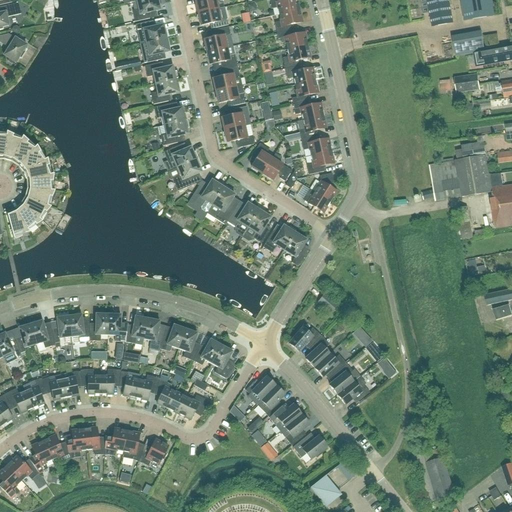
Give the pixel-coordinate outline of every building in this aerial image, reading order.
[(132,12),(135,23),(149,19),(148,13),(159,11),(156,0),(145,0),(136,2),(138,10),(132,12)] [(203,0),(194,2),(197,14),(218,10),(216,3),(222,1),(221,0),(203,0)] [(290,0),(285,1),(284,0),(268,0),(271,10),(277,8),(278,15),(299,11),(296,0),(290,0)] [(417,0),(406,0),(409,16),(419,15),(417,0)] [(453,23),(448,0),(427,0),(432,27),(453,23)] [(494,16),(491,0),(460,0),(465,21),(494,16)] [(18,4),(0,7),(0,30),(3,30),(2,28),(8,26),(6,18),(20,15),(18,4)] [(223,8),(218,10),(197,14),(200,26),(211,24),(213,29),(227,26),(225,15),(223,8)] [(299,11),(278,15),(280,22),(274,24),(277,34),(291,31),(290,26),(302,23),(299,11)] [(145,44),(166,39),(163,26),(151,28),(150,22),(135,26),(138,37),(144,35),(145,44)] [(230,36),(228,28),(213,31),(215,38),(203,41),(206,53),(226,49),(224,37),(230,36)] [(286,51),(307,46),(304,34),(292,36),(291,31),(277,34),(278,40),(284,39),(286,51)] [(485,53),(482,32),(452,38),(455,58),(485,53)] [(8,35),(0,36),(0,43),(3,42),(9,46),(3,56),(8,59),(7,61),(13,65),(14,63),(15,64),(18,58),(20,59),(25,52),(23,51),(26,46),(8,35)] [(145,57),(146,63),(163,60),(161,54),(169,52),(166,39),(145,44),(148,56),(145,57)] [(307,46),(286,51),(288,58),(282,59),(284,70),(299,66),(298,61),(309,58),(307,46)] [(476,68),(511,61),(511,47),(473,55),(476,68)] [(222,70),(236,67),(234,54),(228,56),(226,49),(206,53),(209,65),(220,63),(222,70)] [(125,63),(126,70),(141,66),(139,60),(125,63)] [(160,70),(159,64),(145,67),(147,78),(153,77),(155,85),(175,80),(177,79),(176,72),(173,73),(172,67),(160,70)] [(294,86),(315,81),(312,69),(300,72),(299,66),(284,70),(287,80),(293,79),(294,86)] [(215,92),(235,88),(241,86),(236,67),(222,70),(223,77),(212,80),(215,92)] [(458,94),(470,92),(479,91),(477,75),(455,78),(456,82),(458,94)] [(151,94),(153,105),(168,102),(166,96),(178,94),(175,80),(155,85),(157,93),(151,94)] [(292,105),(307,102),(306,96),(317,94),(315,81),(294,86),(297,98),(291,99),(292,105)] [(505,99),(511,98),(511,81),(501,83),(502,85),(498,86),(498,92),(503,91),(504,94),(503,94),(504,99),(505,99)] [(450,83),(439,83),(439,94),(450,94),(450,83)] [(230,107),(245,104),(242,93),(241,86),(235,88),(215,92),(217,104),(229,102),(230,107)] [(308,107),(307,102),(292,105),(295,116),(301,114),(302,121),(323,117),(320,104),(308,107)] [(154,109),(156,119),(162,118),(164,126),(187,121),(185,113),(183,114),(181,108),(170,111),(168,105),(154,109)] [(232,116),(221,119),(223,131),(244,127),(250,125),(248,118),(246,108),(231,111),(232,116)] [(300,140),(315,137),(314,131),(325,129),(323,117),(302,121),(304,128),(298,130),(300,140)] [(187,121),(164,126),(166,134),(160,136),(162,147),(177,144),(176,138),(187,135),(186,129),(188,129),(187,121)] [(254,144),(252,137),(246,138),(244,130),(244,127),(223,131),(226,143),(238,141),(239,148),(252,145),(254,144)] [(289,140),(298,139),(297,127),(278,130),(279,137),(289,136),(289,140)] [(11,163),(23,137),(22,137),(13,136),(6,133),(3,160),(11,163)] [(23,137),(11,163),(18,167),(36,147),(36,146),(28,142),(23,137)] [(310,157),(331,152),(328,140),(316,142),(315,137),(300,140),(303,151),(309,150),(310,157)] [(464,159),(486,155),(484,145),(483,145),(482,138),(476,139),(477,146),(462,148),(463,152),(457,152),(458,159),(464,158),(464,159)] [(265,155),(268,150),(259,144),(252,156),(257,159),(251,168),(261,175),(271,159),(265,155)] [(36,147),(18,167),(23,174),(47,160),(47,159),(40,153),(36,147)] [(167,173),(198,160),(195,152),(192,153),(190,148),(179,153),(177,147),(163,153),(167,163),(173,161),(176,168),(167,173)] [(511,151),(497,154),(498,164),(511,161),(511,151)] [(331,152),(310,157),(312,164),(306,165),(308,176),(323,172),(322,167),(333,164),(331,152)] [(486,156),(455,161),(455,162),(454,162),(429,167),(433,185),(432,185),(433,190),(421,194),(423,201),(435,198),(436,203),(492,193),(491,190),(503,188),(501,174),(500,174),(500,176),(490,177),(486,156)] [(284,182),(291,172),(271,159),(261,175),(272,182),(278,172),(282,175),(279,179),(284,182)] [(49,167),(47,160),(23,174),(26,181),(53,175),(49,167)] [(198,160),(167,173),(170,181),(172,180),(177,192),(193,185),(190,178),(201,173),(199,168),(201,167),(198,160)] [(290,190),(296,181),(294,172),(285,186),(290,190)] [(314,193),(329,203),(336,193),(327,187),(331,181),(333,180),(331,174),(319,177),(320,183),(314,193)] [(54,192),(52,183),(53,175),(26,181),(26,190),(54,192)] [(190,199),(201,207),(200,208),(201,211),(205,213),(207,213),(223,188),(211,181),(205,191),(198,187),(190,199)] [(511,226),(511,186),(503,188),(491,190),(492,193),(493,199),(490,200),(495,229),(511,226)] [(228,206),(234,196),(229,193),(231,191),(225,187),(223,189),(223,188),(207,213),(206,215),(224,226),(226,222),(234,210),(228,206)] [(24,198),(50,208),(51,199),(54,192),(26,190),(24,198)] [(309,190),(302,201),(323,214),(329,203),(314,193),(309,190)] [(50,208),(24,198),(20,205),(42,223),(42,222),(45,214),(50,208)] [(236,211),(228,223),(234,228),(233,229),(235,234),(241,239),(259,211),(247,204),(241,214),(236,211)] [(42,223),(20,205),(14,210),(29,234),(35,227),(42,223)] [(29,234),(14,210),(6,213),(6,214),(7,216),(13,241),(14,240),(22,236),(29,234)] [(270,218),(259,211),(241,239),(247,243),(253,241),(254,240),(261,244),(269,232),(264,228),(270,218)] [(283,251),(294,234),(294,233),(295,231),(289,227),(288,230),(283,226),(276,237),(271,233),(262,248),(272,254),(276,247),(283,251)] [(302,248),(306,241),(294,234),(283,251),(294,258),(291,263),(297,267),(307,251),(302,248)] [(260,266),(263,260),(257,256),(253,262),(260,266)] [(511,300),(511,289),(484,297),(486,307),(511,300)] [(336,306),(323,295),(317,302),(330,313),(336,306)] [(508,306),(492,311),(495,322),(511,317),(508,306)] [(95,327),(89,327),(89,342),(94,342),(99,342),(100,336),(107,336),(108,315),(95,315),(95,327)] [(120,316),(108,315),(107,336),(114,336),(114,342),(119,343),(124,343),(126,328),(120,328),(120,316)] [(82,327),(81,316),(68,317),(71,338),(78,337),(79,343),(84,342),(89,342),(89,327),(82,327)] [(51,332),(54,346),(55,346),(54,344),(59,343),(59,339),(71,338),(68,317),(56,319),(57,331),(51,332)] [(126,328),(124,343),(129,344),(134,345),(135,339),(143,340),(147,320),(134,317),(132,329),(126,328)] [(157,334),(159,322),(147,320),(143,340),(150,341),(148,350),(148,354),(157,356),(158,352),(163,335),(157,334)] [(54,346),(51,332),(45,333),(42,322),(30,325),(36,345),(43,343),(44,349),(49,347),(54,346)] [(18,329),(21,340),(15,342),(19,353),(20,354),(21,356),(25,355),(24,352),(25,352),(24,349),(36,345),(30,325),(18,329)] [(163,335),(158,352),(159,350),(169,353),(171,347),(178,350),(185,330),(173,326),(169,337),(163,335)] [(298,353),(306,344),(310,348),(320,337),(317,334),(312,329),(308,334),(302,329),(288,345),(298,353)] [(197,334),(185,330),(178,350),(184,352),(182,358),(187,360),(192,362),(198,348),(193,346),(197,334)] [(9,345),(4,334),(0,335),(0,354),(2,358),(8,355),(11,360),(16,358),(21,356),(20,354),(19,353),(15,342),(9,345)] [(320,337),(310,348),(314,352),(305,360),(313,369),(329,355),(324,350),(328,345),(325,342),(320,337)] [(210,340),(204,351),(198,348),(192,362),(197,364),(201,366),(204,361),(211,364),(221,346),(210,340)] [(232,352),(221,346),(211,364),(217,368),(214,373),(225,380),(233,368),(226,363),(232,352)] [(334,374),(346,365),(342,360),(338,356),(334,360),(329,355),(313,369),(322,378),(331,370),(334,374)] [(338,379),(329,386),(336,396),(359,378),(354,371),(352,372),(350,369),(346,365),(334,374),(338,379)] [(186,371),(176,367),(173,374),(183,378),(186,371)] [(61,381),(65,399),(77,396),(75,386),(81,385),(80,371),(80,373),(72,373),(73,378),(61,381)] [(100,395),(100,377),(93,377),(93,371),(87,371),(80,371),(81,385),(87,384),(87,395),(100,395)] [(118,385),(120,372),(112,371),(107,371),(107,377),(100,377),(100,395),(112,395),(112,384),(118,385)] [(124,386),(122,396),(135,399),(138,381),(126,378),(127,373),(120,373),(120,372),(118,385),(124,386)] [(138,381),(135,399),(147,401),(149,391),(155,393),(159,380),(152,377),(147,376),(145,382),(138,381)] [(61,381),(49,383),(48,378),(41,381),(41,380),(45,392),(51,391),(53,401),(65,399),(61,381)] [(245,391),(249,396),(252,393),(260,401),(275,387),(266,378),(258,386),(254,382),(245,391)] [(344,406),(354,398),(357,403),(369,393),(362,385),(363,384),(361,381),(359,378),(336,396),(344,406)] [(31,390),(24,392),(32,409),(43,404),(39,394),(45,392),(41,380),(33,382),(28,384),(31,390)] [(161,395),(156,404),(168,410),(176,393),(169,390),(171,386),(167,384),(159,381),(159,380),(155,393),(161,395)] [(207,386),(196,380),(193,386),(204,392),(207,386)] [(260,401),(256,406),(265,414),(268,419),(279,409),(276,404),(284,395),(275,387),(260,401)] [(16,404),(20,414),(32,409),(24,392),(18,395),(15,390),(11,392),(4,395),(11,407),(16,404)] [(179,415),(187,399),(176,393),(168,410),(179,415)] [(12,419),(5,410),(11,407),(4,395),(0,397),(0,424),(1,426),(12,419)] [(190,421),(194,411),(201,415),(209,403),(196,396),(193,402),(187,399),(179,415),(190,421)] [(280,432),(301,416),(293,406),(283,413),(279,409),(268,419),(272,422),(280,432)] [(280,432),(291,446),(303,437),(299,433),(308,425),(301,416),(280,432)] [(263,424),(258,419),(247,429),(251,434),(263,424)] [(97,441),(96,429),(84,430),(86,451),(93,450),(94,456),(99,455),(104,456),(105,441),(97,441)] [(105,441),(104,456),(109,456),(114,457),(115,451),(122,452),(126,432),(114,429),(112,441),(105,441)] [(73,444),(66,445),(70,460),(74,458),(79,458),(79,452),(86,451),(84,430),(71,432),(73,444)] [(133,461),(138,463),(143,449),(136,446),(139,434),(126,432),(122,452),(121,458),(133,461)] [(257,432),(251,437),(259,447),(265,443),(257,432)] [(59,447),(54,437),(42,442),(51,461),(58,458),(60,463),(65,461),(70,460),(66,445),(59,447)] [(306,437),(292,448),(300,458),(305,454),(310,460),(314,457),(316,459),(322,453),(321,451),(326,447),(318,437),(311,443),(306,437)] [(167,454),(164,453),(167,447),(155,440),(149,451),(143,449),(138,463),(143,464),(147,467),(150,461),(158,465),(161,460),(163,461),(167,454)] [(31,447),(36,458),(30,462),(38,474),(42,472),(47,469),(45,464),(51,461),(42,442),(31,447)] [(442,449),(412,458),(426,506),(456,497),(442,449)] [(267,457),(271,461),(275,458),(272,453),(267,457)] [(6,467),(21,482),(27,476),(31,480),(35,477),(38,474),(30,462),(24,466),(16,457),(6,467)] [(122,462),(121,475),(131,477),(133,463),(122,462)] [(329,477),(336,484),(348,473),(341,465),(329,477)] [(505,480),(511,477),(511,468),(511,465),(501,468),(505,480)] [(0,489),(11,500),(19,492),(15,488),(21,482),(6,467),(0,472),(0,479),(5,485),(0,489)] [(324,477),(310,489),(319,501),(324,506),(338,495),(334,489),(324,477)] [(489,493),(494,501),(501,497),(496,488),(489,493)]
